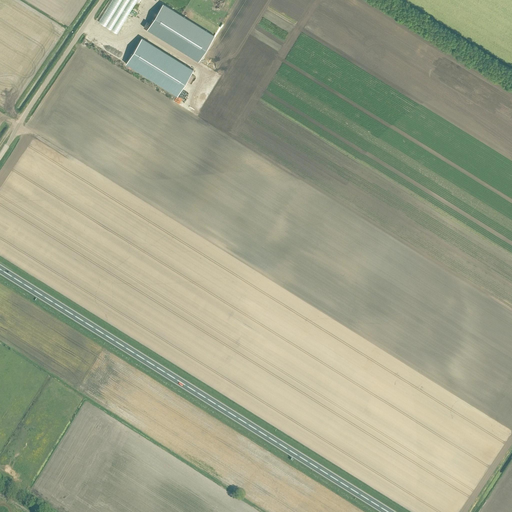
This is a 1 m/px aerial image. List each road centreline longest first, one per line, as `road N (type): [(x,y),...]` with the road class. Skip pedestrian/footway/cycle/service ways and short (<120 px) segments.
road 1 (trunk): [(386,511),(0,270)]
road 2 (unclassified): [(0,157),(101,0)]
